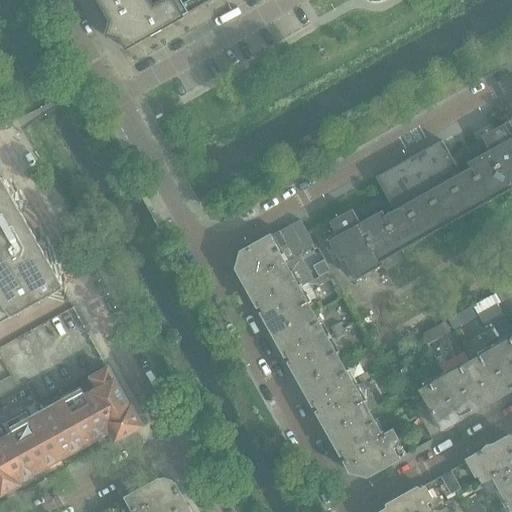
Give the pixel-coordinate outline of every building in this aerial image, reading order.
[(125,50),(170,25),(171,25),(182,19),(177,10),(171,0),(170,0),(153,10),(147,0),(97,0),(112,26),(108,28),(109,29),(107,31),(107,34),(108,36),(111,37),(113,37),(114,39),(118,36),(125,50)] [(202,8),(197,0),(194,0),(187,4),(192,13),(202,8)] [(192,13),(187,4),(177,10),(182,19),(192,13)] [(380,261),(510,189),(511,191),(511,190),(511,137),(504,125),(481,138),(482,140),(451,158),(442,141),(375,178),(385,195),(353,213),(352,210),(342,215),(328,222),(337,237),(328,242),(339,262),(344,261),(354,279),(382,263),(380,261)] [(324,152),(315,135),(294,146),(304,163),(324,152)] [(0,325),(64,290),(2,179),(0,179),(0,325)] [(287,264),(314,249),(299,221),(268,238),(241,254),(236,270),(245,286),(286,263),(287,264)] [(309,303),(315,299),(311,291),(333,278),(329,271),(314,279),(312,274),(297,283),(287,264),(286,263),(245,286),(273,336),(314,313),(309,303)] [(342,362),(328,337),(314,313),(273,336),(301,385),(342,362)] [(342,330),(350,325),(347,320),(330,329),(332,334),(342,330)] [(427,345),(450,332),(444,322),(422,335),(427,345)] [(346,336),(342,330),(332,334),(336,341),(346,336)] [(496,339),(491,330),(485,333),(490,343),(496,339)] [(490,343),(485,333),(479,337),(484,347),(490,343)] [(511,390),(511,338),(469,363),(491,402),(511,390)] [(448,367),(442,357),(436,361),(442,371),(448,367)] [(442,371),(436,361),(430,365),(436,375),(442,371)] [(370,412),(355,385),(342,362),(301,385),(329,434),(370,412)] [(454,423),(491,402),(469,363),(419,391),(430,410),(441,430),(442,433),(444,432),(452,428),(454,423)] [(371,379),(385,372),(381,365),(357,378),(361,385),(371,379)] [(141,427),(108,369),(90,379),(96,389),(61,408),(59,405),(39,415),(34,408),(2,426),(7,434),(0,437),(0,451),(17,482),(109,431),(115,441),(141,427)] [(374,385),(371,379),(361,385),(365,391),(374,385)] [(441,430),(430,410),(409,422),(422,446),(432,440),(430,437),(441,430)] [(383,436),(370,412),(329,434),(350,473),(367,477),(406,455),(392,431),(383,436)] [(406,423),(404,418),(396,423),(398,427),(406,423)] [(409,428),(407,424),(406,423),(398,427),(401,432),(409,428)] [(511,503),(511,441),(506,440),(468,461),(477,477),(481,474),(486,483),(491,479),(506,506),(511,503)] [(0,451),(0,492),(1,495),(19,486),(17,482),(0,451)] [(467,474),(462,464),(452,470),(457,481),(467,474)] [(485,511),(473,490),(463,496),(449,472),(440,477),(453,499),(457,496),(458,498),(459,497),(467,511),(485,511)] [(173,511),(185,506),(174,486),(158,482),(126,499),(134,511),(173,511)] [(429,511),(430,511),(443,504),(439,497),(430,502),(422,487),(387,506),(388,510),(384,511),(429,511)] [(511,511),(511,503),(506,506),(496,511),(511,511)]
